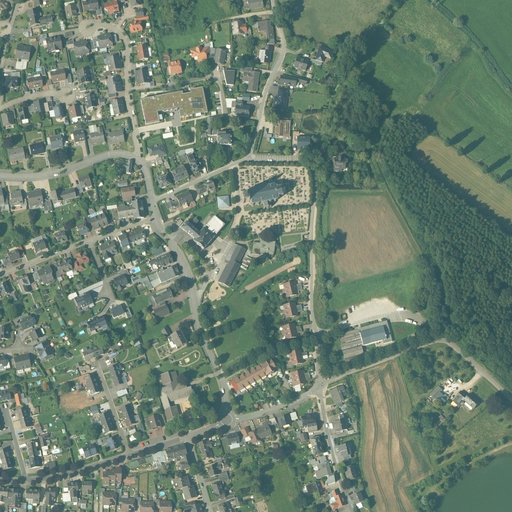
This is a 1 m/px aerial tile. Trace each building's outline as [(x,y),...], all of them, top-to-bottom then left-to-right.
[(96,0),(82,3),(85,13),(96,11),(98,10),(98,8),(96,0)] [(255,0),(251,1),(247,2),(249,10),(263,7),(261,0),(255,0)] [(116,3),(104,5),(104,10),(109,13),(109,14),(118,12),(116,3)] [(70,7),(65,8),(67,19),(77,17),(77,14),(75,6),(75,5),(70,6),(70,7)] [(38,10),(28,12),(29,18),(39,16),(41,16),(41,14),(39,15),(38,10)] [(39,16),(29,18),(31,27),(40,25),(39,19),(38,17),(39,17),(39,16)] [(171,19),(161,20),(162,27),(162,31),(174,29),(173,25),(172,25),(171,19)] [(270,21),(257,23),(258,31),(266,31),(267,41),(274,40),(272,29),(271,29),(270,21)] [(140,22),(130,24),(131,28),(130,28),(131,33),(135,32),(142,30),(140,22)] [(244,25),(242,25),(241,23),(233,24),(234,35),(243,34),(243,32),(246,32),(246,34),(251,33),(251,32),(250,30),(247,30),(247,29),(246,29),(245,26),(244,26),(244,25)] [(110,35),(104,36),(106,48),(112,46),(111,40),(110,36),(110,35)] [(104,36),(97,38),(95,39),(96,43),(98,42),(99,47),(99,49),(106,48),(104,36)] [(60,37),(53,39),(55,51),(59,51),(59,50),(62,49),(60,37)] [(47,40),(46,40),(46,41),(48,52),(51,51),(51,52),(55,51),(53,39),(47,40)] [(86,42),(80,43),(82,55),(89,53),(87,47),(90,46),(89,42),(87,43),(86,42)] [(74,44),(67,46),(67,49),(74,47),(76,56),(82,55),(80,43),(74,44)] [(31,48),(24,47),(23,46),(19,45),(18,46),(16,58),(16,59),(18,59),(20,58),(21,58),(24,62),(28,62),(31,48)] [(142,46),(137,47),(138,54),(147,52),(146,46),(145,46),(145,45),(144,45),(142,45),(142,46)] [(206,47),(200,49),(200,48),(196,49),(196,50),(191,51),(192,54),(191,54),(191,56),(192,56),(192,57),(197,56),(198,62),(207,60),(205,54),(205,52),(206,51),(207,51),(206,47)] [(332,52),(319,48),(315,61),(317,62),(322,63),(324,57),(330,59),(332,52)] [(226,51),(217,49),(214,64),(223,65),(226,51)] [(265,52),(260,51),(259,56),(261,56),(260,63),(258,62),(258,63),(269,64),(270,51),(265,50),(265,52)] [(147,52),(138,54),(139,61),(145,60),(145,61),(147,60),(147,59),(148,59),(147,52)] [(111,58),(107,59),(108,65),(119,63),(118,57),(118,56),(111,58)] [(308,62),(296,59),(295,64),(294,64),(293,66),(294,67),(294,68),(305,71),(308,62)] [(179,62),(168,64),(170,70),(171,75),(181,72),(179,62)] [(119,63),(108,65),(109,71),(121,69),(119,63)] [(88,69),(77,72),(79,78),(90,76),(88,69)] [(142,71),(136,72),(137,79),(148,77),(147,70),(142,71)] [(237,70),(224,70),(227,85),(236,86),(237,70)] [(63,71),(57,72),(59,81),(65,80),(64,74),(65,74),(65,72),(64,72),(63,71)] [(57,72),(50,73),(51,74),(50,75),(49,75),(50,77),(51,77),(52,83),(59,81),(57,72)] [(257,73),(251,72),(251,74),(244,73),(243,81),(249,82),(248,91),(256,92),(257,85),(256,85),(257,73)] [(39,75),(33,76),(33,77),(34,79),(36,88),(42,87),(41,81),(42,81),(43,80),(42,79),(41,78),(40,77),(40,78),(39,75)] [(90,76),(79,78),(80,84),(91,82),(90,76)] [(19,77),(6,77),(6,87),(19,86),(19,77)] [(33,77),(28,78),(28,80),(27,80),(27,81),(26,81),(26,82),(26,84),(27,84),(28,84),(29,89),(36,88),(34,79),(33,77)] [(148,77),(137,79),(138,85),(144,84),(149,83),(148,77)] [(291,79),(286,78),(286,77),(280,77),(279,85),(295,87),(296,80),(291,80),(291,79)] [(117,79),(107,81),(108,87),(109,87),(113,86),(116,87),(117,85),(118,85),(118,84),(117,79)] [(117,85),(116,87),(113,86),(109,87),(110,94),(115,93),(121,92),(120,86),(119,86),(118,85),(117,85)] [(182,92),(141,100),(146,125),(159,122),(157,113),(181,108),(181,110),(179,110),(180,118),(207,112),(203,88),(190,90),(191,93),(183,95),(182,92)] [(91,95),(88,95),(89,97),(85,98),(87,109),(96,107),(94,96),(93,94),(91,95)] [(287,96),(278,95),(277,98),(275,98),(273,109),(285,111),(287,96)] [(43,101),(34,103),(34,104),(36,112),(36,114),(45,112),(43,101)] [(121,101),(116,102),(115,101),(113,101),(113,102),(112,102),(113,109),(122,107),(121,101)] [(74,108),(70,109),(72,119),(81,117),(80,114),(78,107),(77,106),(75,106),(74,108)] [(242,107),(235,106),(235,109),(234,116),(248,117),(249,107),(242,107)] [(62,107),(54,108),(54,111),(56,119),(58,119),(60,120),(61,119),(62,118),(64,117),(62,107)] [(122,107),(113,109),(115,116),(116,115),(116,116),(118,116),(118,115),(124,114),(122,107)] [(27,109),(18,110),(20,121),(29,119),(28,113),(27,109)] [(11,114),(2,115),(4,125),(4,127),(6,126),(13,125),(12,120),(11,114)] [(290,122),(279,121),(279,127),(275,127),(274,133),(278,134),(278,137),(289,138),(290,122)] [(101,128),(96,129),(96,126),(89,127),(88,127),(89,129),(90,134),(90,136),(92,145),(104,142),(101,128)] [(213,126),(209,126),(207,136),(211,136),(217,136),(217,133),(218,133),(218,129),(213,129),(213,128),(213,126)] [(109,134),(110,137),(111,145),(124,142),(122,129),(121,129),(122,132),(109,134)] [(83,131),(72,133),(74,144),(82,142),(81,138),(85,137),(83,131)] [(218,133),(217,133),(217,136),(217,146),(231,146),(231,135),(225,135),(225,133),(218,133)] [(60,136),(49,138),(49,139),(47,139),(48,145),(51,145),(52,149),(61,148),(63,148),(60,136)] [(42,145),(35,146),(35,145),(29,146),(32,156),(44,153),(42,143),(41,144),(42,145)] [(156,146),(147,149),(150,157),(158,154),(163,153),(161,147),(157,148),(156,145),(156,146)] [(167,156),(163,146),(161,147),(163,153),(158,154),(160,158),(167,156)] [(18,150),(9,152),(11,161),(14,161),(15,161),(15,162),(22,160),(21,154),(24,154),(22,148),(18,149),(18,150)] [(195,162),(192,155),(193,154),(192,153),(191,154),(186,156),(190,165),(191,168),(192,171),(194,174),(199,172),(199,170),(201,169),(198,161),(195,162)] [(339,157),(335,157),(335,159),(334,159),(332,160),(332,163),(334,164),(334,172),(347,172),(347,168),(345,168),(345,158),(345,157),(339,157)] [(128,163),(118,162),(117,171),(126,172),(126,174),(130,174),(132,162),(128,161),(128,163)] [(183,167),(177,170),(182,180),(188,177),(183,167)] [(177,170),(171,173),(176,182),(182,180),(177,170)] [(88,175),(78,179),(80,184),(82,189),(87,187),(87,188),(92,186),(88,175)] [(166,176),(164,177),(163,175),(160,177),(161,179),(157,180),(161,189),(162,189),(165,188),(165,187),(170,185),(166,176)] [(206,183),(206,184),(195,189),(198,196),(214,189),(211,182),(209,183),(209,182),(208,182),(207,182),(206,183)] [(261,187),(260,187),(260,188),(255,189),(255,188),(254,188),(255,189),(250,190),(250,189),(249,189),(249,190),(248,190),(249,191),(248,191),(248,192),(249,192),(249,195),(248,195),(247,195),(247,194),(246,194),(246,195),(242,196),(242,195),(241,195),(241,196),(241,197),(240,197),(240,198),(241,198),(242,202),(241,202),(241,203),(242,203),(243,203),(243,204),(244,204),(243,203),(248,202),(248,203),(249,203),(249,202),(250,202),(250,203),(249,203),(249,204),(250,205),(251,205),(252,206),(252,207),(253,206),(253,205),(258,204),(258,205),(259,205),(258,204),(263,203),(264,208),(264,209),(265,208),(267,208),(268,208),(270,207),(271,208),(271,207),(270,207),(270,203),(271,203),(271,202),(274,201),(275,202),(276,202),(275,201),(277,201),(277,200),(278,199),(279,199),(278,198),(278,197),(281,197),(282,197),(283,196),(282,196),(284,194),(285,194),(285,193),(284,193),(284,190),(284,189),(283,189),(281,188),(281,187),(280,187),(280,188),(276,188),(276,187),(277,186),(276,186),(274,186),(274,185),(272,186),(272,185),(271,185),(271,186),(267,187),(267,186),(266,186),(265,185),(265,184),(264,184),(264,185),(262,185),(261,184),(261,185),(261,187)] [(133,188),(123,189),(124,198),(131,197),(134,196),(133,188)] [(74,189),(63,192),(65,200),(76,198),(74,190),(74,189)] [(41,191),(27,193),(30,206),(41,204),(41,207),(43,207),(43,204),(42,200),(41,191)] [(60,191),(50,193),(51,197),(50,197),(51,200),(52,200),(53,204),(65,200),(63,192),(61,193),(60,191)] [(21,192),(11,194),(13,205),(20,204),(23,203),(22,200),(21,192)] [(188,192),(176,198),(177,201),(175,202),(178,207),(180,206),(180,207),(187,204),(186,204),(192,201),(192,202),(193,201),(188,192)] [(227,198),(218,199),(219,208),(228,207),(227,198)] [(125,207),(117,208),(116,208),(117,209),(117,210),(118,219),(119,219),(134,217),(134,219),(134,220),(135,220),(143,218),(144,218),(144,217),(141,202),(132,203),(131,201),(128,201),(129,207),(125,207)] [(103,215),(97,217),(101,227),(107,225),(105,218),(103,215)] [(91,219),(90,220),(92,223),(94,230),(101,227),(97,217),(91,219)] [(207,231),(204,229),(199,234),(192,228),(194,226),(195,226),(194,225),(198,222),(195,219),(189,226),(186,223),(181,229),(187,234),(187,233),(194,240),(193,241),(203,250),(214,238),(212,236),(214,233),(216,235),(224,226),(214,217),(206,226),(209,229),(207,231)] [(82,224),(77,226),(78,229),(77,230),(77,231),(79,232),(80,235),(88,232),(86,227),(84,223),(82,224)] [(65,227),(59,229),(60,233),(63,232),(65,236),(68,235),(65,227)] [(142,229),(133,233),(136,241),(145,238),(142,229)] [(60,233),(55,235),(56,238),(55,239),(56,241),(57,241),(58,244),(67,241),(65,236),(63,232),(60,233)] [(129,244),(136,241),(133,233),(125,236),(129,244)] [(125,235),(118,238),(121,248),(129,245),(125,235)] [(275,242),(260,240),(260,244),(253,243),(251,255),(258,256),(259,254),(273,256),(273,254),(274,254),(275,242)] [(42,241),(32,245),(36,253),(46,249),(43,242),(43,241),(42,241)] [(112,242),(106,245),(110,255),(116,253),(117,253),(114,246),(112,242)] [(106,245),(103,246),(99,248),(105,261),(111,258),(110,255),(106,245)] [(230,260),(228,264),(227,264),(227,265),(219,282),(218,282),(229,288),(229,287),(228,287),(239,265),(240,266),(240,265),(238,264),(245,250),(236,245),(236,246),(237,246),(230,260),(229,260),(230,260)] [(152,250),(155,257),(164,253),(161,246),(152,250)] [(17,250),(7,254),(9,259),(11,262),(15,261),(15,260),(20,258),(17,250)] [(86,253),(83,254),(83,253),(76,256),(78,261),(80,267),(75,269),(76,272),(81,270),(81,271),(85,269),(82,264),(89,261),(87,257),(88,256),(88,255),(87,254),(86,254),(86,253)] [(168,253),(154,260),(153,260),(154,260),(149,262),(146,263),(149,268),(151,267),(171,258),(169,253),(168,253)] [(252,259),(246,256),(240,268),(245,271),(252,259)] [(171,258),(151,267),(153,272),(158,270),(159,270),(158,270),(173,263),(171,258)] [(6,259),(2,260),(5,267),(12,264),(11,262),(9,259),(6,260),(6,259)] [(68,260),(62,262),(66,273),(67,277),(73,275),(73,273),(72,271),(70,266),(68,260)] [(130,261),(124,264),(127,270),(133,267),(130,261)] [(62,262),(56,264),(58,271),(60,276),(66,273),(62,262)] [(175,266),(163,271),(163,270),(156,273),(159,279),(161,284),(171,279),(172,279),(179,276),(175,266)] [(45,268),(41,270),(40,271),(41,272),(37,273),(40,280),(42,279),(43,282),(47,281),(48,282),(53,280),(50,273),(52,272),(50,268),(46,269),(45,268)] [(156,273),(147,277),(149,283),(159,279),(156,273)] [(26,276),(16,280),(18,285),(19,285),(20,289),(22,288),(25,294),(28,293),(25,287),(30,285),(26,276)] [(123,276),(113,280),(117,290),(118,290),(119,292),(123,290),(122,287),(128,285),(123,276)] [(147,277),(141,280),(144,287),(146,286),(149,291),(152,289),(149,283),(147,277)] [(0,294),(1,294),(2,296),(10,294),(6,282),(0,284),(0,294)] [(294,282),(283,285),(284,289),(282,290),(282,292),(296,289),(295,286),(294,282)] [(169,289),(148,298),(151,305),(155,304),(156,305),(160,304),(161,307),(153,311),(153,312),(154,311),(157,319),(157,320),(169,315),(165,306),(163,302),(173,298),(170,291),(169,292),(168,290),(169,289)] [(296,289),(282,292),(283,294),(285,293),(286,298),(297,295),(296,292),(296,289)] [(16,292),(11,295),(14,302),(19,299),(16,292)] [(88,292),(83,295),(88,306),(93,304),(88,292)] [(80,298),(74,300),(78,308),(81,306),(82,309),(88,307),(88,306),(83,295),(79,296),(80,298)] [(294,303),(283,306),(284,310),(282,311),(282,313),(296,310),(295,307),(294,303)] [(431,305),(427,304),(423,306),(422,310),(424,314),(428,315),(432,313),(433,309),(431,305)] [(120,306),(112,310),(113,312),(111,313),(113,319),(118,317),(118,316),(123,314),(120,306)] [(296,310),(282,313),(283,315),(285,314),(286,319),(297,316),(296,313),(296,310)] [(19,321),(23,331),(34,326),(30,316),(19,321)] [(99,319),(87,323),(89,327),(89,328),(91,332),(102,327),(100,321),(99,319)] [(387,321),(358,329),(359,330),(360,334),(359,334),(363,346),(383,341),(384,344),(392,342),(387,321)] [(293,324),(283,327),(284,331),(281,332),(282,334),(295,331),(294,328),(293,324)] [(8,328),(0,328),(0,339),(8,339),(8,328)] [(167,328),(161,331),(165,337),(170,334),(167,328)] [(32,333),(30,334),(33,342),(43,337),(39,330),(32,333)] [(359,330),(344,334),(347,346),(341,347),(346,364),(356,362),(357,362),(361,361),(360,359),(359,356),(363,355),(361,346),(363,346),(359,334),(360,334),(359,330)] [(295,331),(282,334),(282,336),(285,335),(286,340),(296,337),(296,334),(295,331)] [(180,332),(171,336),(170,337),(167,338),(170,343),(172,342),(174,347),(175,346),(176,349),(177,349),(186,344),(180,332)] [(408,338),(368,352),(363,355),(359,356),(360,359),(364,359),(364,358),(367,357),(413,340),(411,335),(408,336),(408,338)] [(39,346),(36,348),(39,354),(50,348),(49,345),(48,346),(47,343),(39,346)] [(116,343),(110,348),(113,353),(119,348),(116,343)] [(100,347),(95,349),(95,347),(91,349),(94,358),(103,355),(100,347)] [(50,348),(39,354),(41,360),(44,358),(52,355),(51,351),(52,351),(50,348)] [(91,349),(87,351),(87,352),(82,354),(85,362),(94,358),(91,349)] [(300,350),(289,353),(290,357),(287,358),(288,360),(301,357),(300,354),(300,350)] [(28,356),(21,357),(24,369),(30,368),(30,367),(29,362),(28,356)] [(21,357),(14,359),(17,371),(18,370),(18,374),(23,372),(23,369),(24,369),(21,357)] [(301,357),(288,360),(288,362),(291,361),(292,366),(302,363),(302,360),(301,357)] [(270,359),(260,365),(260,366),(260,365),(266,375),(266,376),(276,370),(270,359)] [(260,366),(255,369),(260,378),(266,375),(260,365),(260,366)] [(116,366),(108,369),(112,378),(121,375),(119,371),(118,371),(116,366)] [(260,378),(255,369),(249,372),(255,381),(260,378)] [(302,371),(291,373),(292,378),(290,378),(291,380),(303,377),(303,374),(302,371)] [(184,382),(178,384),(175,372),(168,375),(167,374),(160,376),(163,385),(166,384),(167,387),(159,390),(160,396),(160,397),(161,397),(168,421),(173,419),(173,418),(178,416),(176,407),(171,408),(170,408),(168,402),(191,395),(189,388),(188,389),(188,386),(186,387),(184,382)] [(255,381),(249,372),(244,375),(250,385),(255,381)] [(93,375),(85,377),(87,382),(85,383),(87,387),(96,384),(93,375)] [(121,375),(112,378),(115,387),(123,384),(121,379),(122,379),(121,375)] [(250,385),(244,375),(239,378),(244,388),(250,385)] [(303,377),(291,380),(291,382),(293,382),(294,386),(305,384),(304,380),(303,377)] [(239,378),(233,381),(239,391),(244,388),(239,378)] [(96,384),(87,387),(88,391),(90,391),(91,395),(99,393),(96,384)] [(342,386),(330,391),(335,404),(341,402),(343,401),(340,393),(344,392),(342,386)] [(438,387),(430,395),(434,399),(442,390),(438,386),(438,387)] [(5,393),(0,394),(0,396),(1,402),(10,400),(8,391),(5,391),(5,393)] [(460,392),(457,396),(458,397),(453,402),(457,406),(462,401),(463,402),(464,401),(464,400),(467,397),(460,392)] [(480,403),(470,394),(467,397),(464,400),(464,401),(474,409),(480,403)] [(128,406),(121,409),(124,418),(133,415),(131,411),(130,411),(128,406)] [(26,408),(17,411),(19,420),(27,418),(25,412),(27,412),(26,408)] [(107,413),(99,416),(101,421),(99,422),(101,426),(110,422),(107,413)] [(124,418),(127,427),(135,424),(133,419),(135,419),(133,414),(133,415),(124,418)] [(157,415),(148,418),(151,429),(152,429),(152,430),(153,431),(161,428),(161,427),(160,421),(159,421),(157,415)] [(313,415),(301,417),(303,427),(307,426),(307,425),(315,423),(313,415)] [(287,416),(279,419),(280,422),(282,427),(289,425),(287,416)] [(340,421),(334,423),(335,428),(345,425),(344,420),(343,416),(339,417),(340,421)] [(27,418),(19,420),(22,429),(31,427),(30,423),(28,424),(27,418)] [(148,418),(144,419),(148,431),(152,430),(152,429),(151,429),(148,418)] [(101,426),(102,430),(103,429),(105,434),(113,432),(110,423),(110,422),(101,426)] [(315,423),(307,425),(307,426),(308,433),(317,432),(315,423)] [(264,428),(260,429),(261,430),(257,432),(260,440),(264,438),(263,437),(271,434),(268,426),(264,428)] [(248,428),(240,431),(242,436),(244,439),(250,436),(249,434),(250,433),(248,428)] [(250,433),(249,434),(250,436),(250,437),(250,438),(250,440),(251,441),(253,444),(260,441),(260,440),(257,432),(256,431),(250,433)] [(234,434),(230,435),(230,436),(227,437),(229,445),(232,445),(236,444),(239,443),(238,437),(237,434),(234,435),(234,434)] [(242,436),(238,437),(239,443),(239,446),(246,444),(244,439),(242,436)] [(110,440),(104,442),(101,443),(102,445),(108,443),(110,450),(112,449),(113,450),(117,449),(117,448),(119,447),(117,443),(118,443),(117,440),(116,441),(115,438),(110,440)] [(318,438),(309,440),(312,448),(321,445),(320,441),(319,442),(318,438)] [(206,441),(198,443),(203,460),(212,457),(210,452),(209,452),(208,449),(212,448),(210,441),(206,442),(206,441)] [(36,442),(27,443),(28,450),(30,459),(37,458),(41,457),(40,451),(38,452),(37,448),(36,442)] [(93,445),(82,449),(86,458),(96,454),(93,445)] [(184,445),(165,450),(165,451),(167,458),(160,460),(160,463),(165,462),(168,461),(168,462),(168,461),(176,459),(187,456),(184,445)] [(321,445),(312,448),(314,456),(322,454),(321,450),(322,450),(321,445)] [(348,450),(347,450),(346,445),(338,447),(339,453),(340,452),(341,457),(343,457),(350,455),(348,450)] [(6,449),(0,451),(0,456),(1,461),(9,459),(6,449)] [(129,463),(132,475),(161,467),(160,463),(160,460),(167,458),(165,451),(153,454),(153,456),(129,463)] [(187,456),(176,459),(177,461),(174,462),(176,466),(179,465),(181,471),(190,468),(187,456)] [(37,458),(30,459),(31,468),(41,467),(40,463),(38,463),(37,458)] [(9,459),(1,461),(3,466),(1,467),(2,470),(11,468),(9,459)] [(319,464),(317,465),(319,474),(324,473),(325,476),(331,474),(327,462),(319,464)] [(215,466),(207,468),(208,472),(210,477),(218,475),(217,472),(222,471),(220,465),(215,466)] [(352,467),(345,469),(346,472),(345,473),(346,476),(347,477),(348,481),(356,479),(354,471),(352,467)] [(121,470),(115,469),(115,471),(109,471),(109,473),(103,473),(103,485),(109,485),(109,483),(115,483),(115,481),(121,482),(121,470)] [(332,477),(331,475),(327,476),(328,479),(327,480),(326,481),(328,482),(329,485),(331,485),(335,483),(333,476),(332,477)] [(187,477),(174,481),(176,491),(182,489),(190,487),(187,477)] [(77,483),(68,484),(68,488),(63,489),(64,492),(68,491),(70,491),(70,494),(70,498),(77,498),(76,491),(78,491),(77,483)] [(220,483),(211,485),(214,494),(222,491),(223,491),(220,483)] [(315,483),(305,487),(308,496),(318,492),(315,483)] [(190,487),(182,489),(186,501),(196,498),(193,486),(190,487)] [(8,490),(0,488),(0,496),(4,497),(7,497),(8,489),(8,490)] [(55,490),(46,489),(45,497),(53,498),(54,498),(55,490)] [(18,490),(9,490),(8,498),(8,501),(8,505),(11,506),(13,506),(19,506),(19,500),(17,500),(17,499),(18,499),(17,499),(18,491),(18,490)] [(341,495),(338,496),(336,490),(332,492),(336,503),(330,505),(332,511),(335,510),(338,508),(338,509),(345,506),(341,495)] [(222,491),(214,494),(216,501),(224,498),(222,491)] [(363,501),(359,493),(360,493),(352,496),(355,505),(363,502),(363,501)] [(70,494),(62,494),(63,502),(71,502),(73,501),(73,503),(77,503),(77,498),(70,498),(70,494)]
